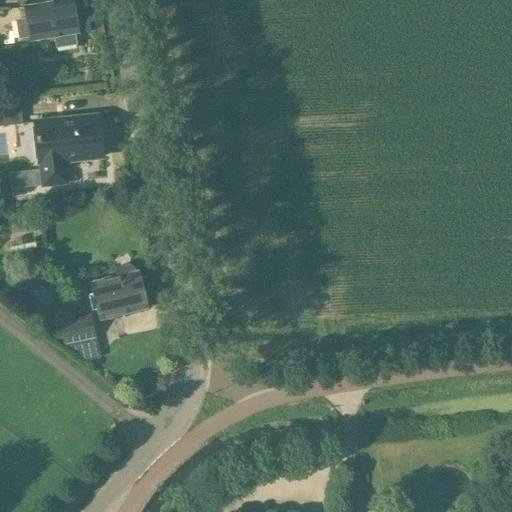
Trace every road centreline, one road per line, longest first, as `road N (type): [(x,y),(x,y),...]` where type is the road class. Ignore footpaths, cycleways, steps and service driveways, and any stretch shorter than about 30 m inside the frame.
road 1 (unclassified): [(193,372),(112,0)]
road 2 (residential): [(264,401),(511,364)]
road 3 (residential): [(128,511),(184,449),(264,401)]
road 4 (unclassified): [(104,503),(174,424),(193,372)]
